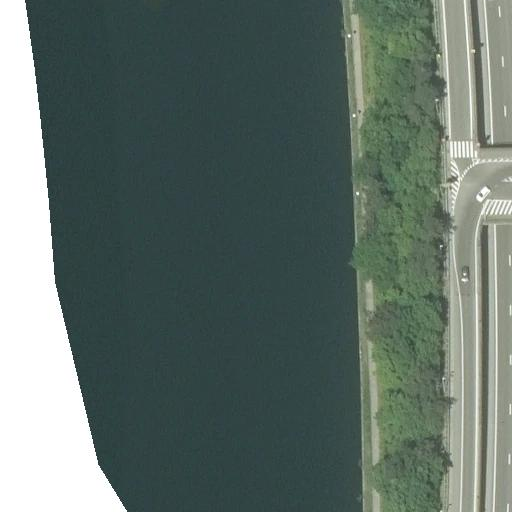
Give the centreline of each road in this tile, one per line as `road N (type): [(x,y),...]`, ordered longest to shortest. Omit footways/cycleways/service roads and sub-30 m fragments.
road 1 (motorway): [(496,0),(509,268),(506,511)]
road 2 (motorway): [(468,199),(458,218),(463,511)]
road 3 (motorway): [(452,0),(468,199)]
